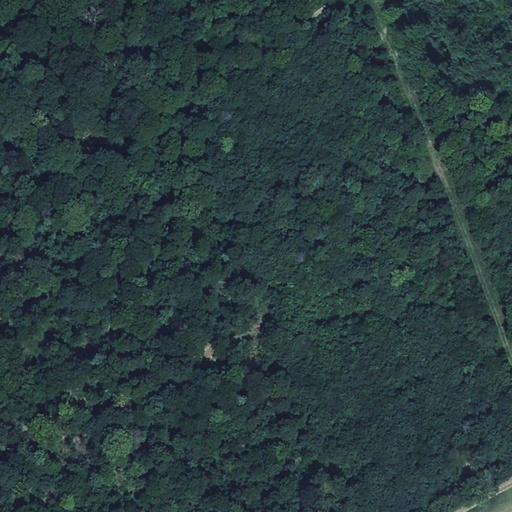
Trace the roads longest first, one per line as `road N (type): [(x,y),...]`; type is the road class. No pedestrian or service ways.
road 1 (track): [(371,0),(511,356)]
road 2 (track): [(0,111),(150,78),(235,70),(334,0)]
